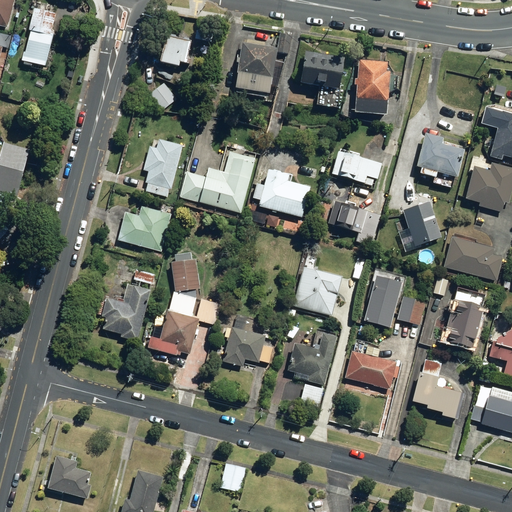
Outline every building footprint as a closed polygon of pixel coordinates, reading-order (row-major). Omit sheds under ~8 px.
[(0,0),(0,28),(6,30),(13,0),(0,0)] [(20,62),(44,69),(53,37),(50,36),(55,16),(34,10),(20,62)] [(198,28),(197,38),(212,41),(214,30),(198,28)] [(241,42),(233,88),(267,95),(274,52),(286,54),(289,36),(278,34),(275,49),(241,42)] [(177,66),(178,62),(188,64),(189,60),(186,59),(190,41),(165,35),(159,62),(177,66)] [(303,51),(299,83),(338,89),(343,58),(303,51)] [(356,86),(355,113),(387,115),(390,72),(386,72),(387,62),(359,60),(357,81),(353,81),(353,86),(356,86)] [(148,94),(161,111),(176,100),(163,83),(148,94)] [(503,156),(511,158),(511,114),(501,112),(490,157),(501,160),(503,156)] [(419,157),(416,167),(420,168),(419,174),(435,178),(436,172),(456,178),(463,150),(440,144),(442,139),(424,134),(424,136),(424,137),(417,136),(412,154),(411,155),(419,157)] [(142,189),(165,196),(167,188),(169,188),(181,146),(158,140),(155,149),(148,147),(141,171),(146,172),(142,189)] [(0,212),(6,214),(11,197),(17,199),(29,155),(5,148),(0,164),(0,212)] [(330,174),(370,186),(373,178),(377,179),(381,164),(337,152),(330,174)] [(205,178),(187,173),(180,198),(240,214),(255,159),(229,153),(223,173),(208,169),(205,178)] [(479,204),(478,206),(502,212),(504,203),(508,204),(511,187),(511,168),(491,163),(489,172),(473,167),(465,199),(479,203),(479,204)] [(257,206),(300,217),(308,188),(287,182),(288,177),(280,175),(281,173),(271,170),(270,172),(266,171),(262,186),(255,184),(251,198),(259,200),(257,206)] [(355,241),(370,245),(379,215),(334,202),(327,225),(358,233),(355,241)] [(402,212),(413,246),(441,237),(428,203),(402,212)] [(116,240),(159,252),(170,215),(140,207),(138,216),(124,213),(116,240)] [(282,215),(270,212),(267,225),(278,228),(282,215)] [(443,267),(495,281),(501,258),(492,256),(494,250),(451,238),(443,267)] [(170,263),(174,293),(199,289),(195,260),(170,263)] [(341,278),(303,267),(292,306),(331,316),(341,278)] [(157,274),(137,268),(134,280),(154,285),(157,274)] [(363,322),(389,329),(401,283),(375,276),(365,314),(363,322)] [(93,295),(88,313),(100,315),(99,317),(104,318),(100,329),(119,334),(118,338),(135,342),(149,291),(132,286),(127,304),(104,298),(93,295)] [(175,356),(176,355),(179,356),(180,352),(189,355),(194,335),(197,336),(198,331),(195,330),(198,321),(214,326),(219,305),(200,299),(195,316),(194,316),(191,315),(195,298),(172,292),(168,311),(166,310),(158,340),(150,338),(149,337),(146,349),(175,356)] [(397,320),(419,326),(425,303),(403,297),(397,320)] [(509,308),(511,300),(503,298),(501,306),(509,308)] [(453,300),(442,341),(472,349),(482,308),(453,300)] [(230,329),(225,328),(223,338),(228,339),(222,362),(242,367),(244,360),(258,363),(258,362),(268,364),(272,348),(262,346),(264,337),(264,336),(231,328),(230,329)] [(511,329),(499,337),(494,336),(488,357),(493,358),(506,362),(501,377),(511,380),(511,329)] [(306,381),(323,386),(336,338),(322,334),(317,351),(293,345),(286,371),(307,377),(306,381)] [(398,368),(399,362),(377,356),(379,347),(355,341),(352,352),(350,352),(344,378),(390,390),(392,378),(396,379),(398,368)] [(441,416),(457,420),(464,394),(436,387),(439,378),(437,377),(441,363),(424,359),(421,373),(420,373),(413,402),(428,406),(427,409),(442,413),(441,416)] [(481,372),(479,380),(492,384),(494,376),(481,372)] [(325,389),(305,384),(301,400),(321,405),(325,389)] [(511,396),(490,391),(489,396),(488,396),(484,411),(480,424),(481,425),(511,433),(511,396)] [(47,489),(86,499),(89,486),(86,485),(89,473),(74,469),(76,462),(55,457),(47,489)] [(219,488),(239,493),(245,469),(225,464),(219,488)] [(153,511),(163,477),(137,470),(129,501),(124,499),(121,511),(153,511)]
